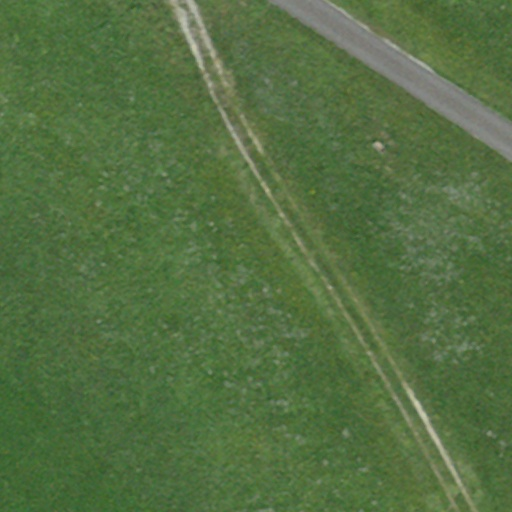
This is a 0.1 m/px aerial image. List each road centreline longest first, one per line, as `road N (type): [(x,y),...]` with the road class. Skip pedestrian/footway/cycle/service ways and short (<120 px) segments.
road 1 (track): [(476,511),(183,0)]
road 2 (unclassified): [(268,0),(511,161)]
